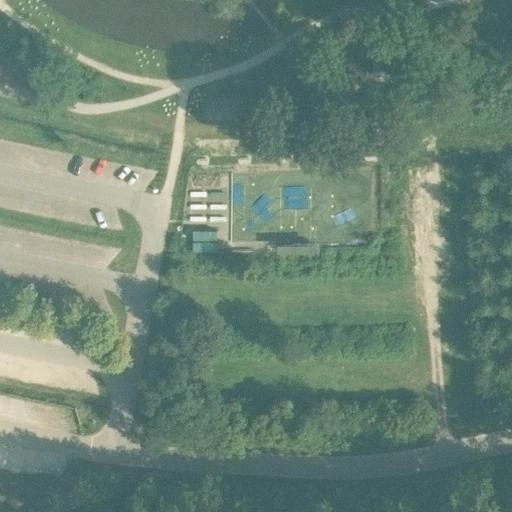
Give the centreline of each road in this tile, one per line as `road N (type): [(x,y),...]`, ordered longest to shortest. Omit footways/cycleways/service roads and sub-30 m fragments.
road 1 (unclassified): [(0,432),(105,451),(351,468),(511,443)]
road 2 (unknown): [(433,195),(434,455)]
